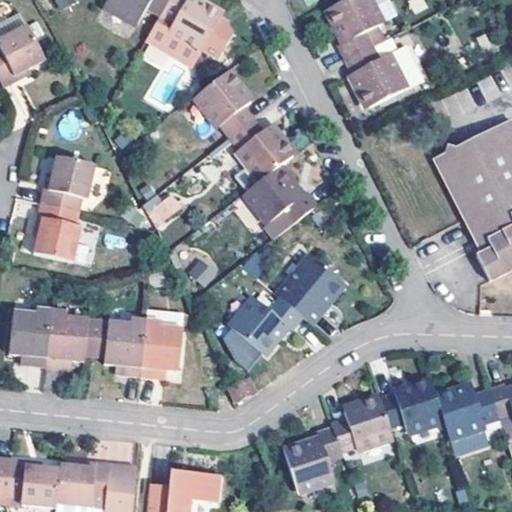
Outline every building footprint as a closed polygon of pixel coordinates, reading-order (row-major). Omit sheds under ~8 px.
[(54,0),(59,9),(75,0),(54,0)] [(110,0),(107,6),(141,25),(149,12),(162,19),(173,0),(110,0)] [(170,34),(204,53),(220,63),(235,38),(229,26),(223,22),(224,20),(199,5),(190,0),(173,0),(162,19),(175,26),(170,34)] [(352,0),(328,13),(342,37),(346,45),(338,49),(345,64),(373,49),(367,37),(380,29),(365,0),(352,0)] [(0,86),(4,94),(25,83),(22,78),(44,66),(26,32),(0,45),(0,86)] [(204,53),(170,34),(162,49),(195,68),(204,53)] [(373,49),(345,64),(370,113),(423,85),(404,51),(380,62),(373,49)] [(199,99),(232,141),(257,122),(248,109),(254,105),(247,96),(230,75),(199,99)] [(491,76),(478,82),(487,101),(500,95),(491,76)] [(480,257),(493,282),(511,272),(511,121),(457,150),(454,158),(446,156),(437,160),(472,229),(491,219),(496,229),(500,237),(491,241),(495,250),(485,255),(480,257)] [(232,141),(265,183),(281,171),(296,159),(280,138),(272,129),(267,134),(257,122),(232,141)] [(446,156),(454,158),(457,150),(450,147),(446,156)] [(58,163),(53,183),(50,198),(44,197),(40,211),(80,220),(83,205),(87,206),(95,172),(58,163)] [(283,236),(321,207),(311,193),(303,198),(298,192),(281,171),(265,183),(249,195),(272,223),(283,236)] [(48,181),(44,197),(50,198),(53,183),(48,181)] [(167,189),(142,208),(157,228),(182,208),(167,189)] [(40,211),(37,226),(43,227),(39,241),(35,261),(72,269),(80,235),(76,234),(80,220),(40,211)] [(472,229),(485,255),(495,250),(491,241),(500,237),(496,229),(491,219),(472,229)] [(33,239),(39,241),(43,227),(37,226),(33,239)] [(198,258),(186,272),(204,287),(216,272),(198,258)] [(314,259),(281,299),(304,318),(312,324),(345,283),(314,259)] [(296,330),(304,318),(281,299),(271,310),(259,300),(235,328),(265,353),(289,325),(296,330)] [(148,327),(142,383),(161,385),(161,378),(180,380),(184,336),(182,336),(184,321),(149,317),(148,327)] [(47,374),(53,319),(37,318),(37,322),(13,320),(8,364),(29,366),(29,372),(47,374)] [(67,320),(53,319),(47,374),(64,376),(65,369),(85,371),(86,366),(91,327),(67,325),(67,320)] [(125,382),(142,383),(148,327),(134,325),(133,331),(91,327),(86,366),(107,368),(106,373),(125,375),(125,382)] [(236,386),(244,402),(261,393),(252,377),(236,386)] [(405,393),(385,400),(394,430),(410,424),(413,432),(447,421),(440,400),(435,383),(405,393)] [(508,384),(493,388),(503,419),(511,442),(511,441),(511,392),(511,393),(508,384)] [(447,421),(459,456),(495,444),(489,424),(503,419),(493,388),(478,393),(477,387),(460,393),(440,400),(447,421)] [(350,420),(336,425),(336,428),(344,451),(359,446),(360,450),(397,438),(394,430),(385,400),(347,412),(350,420)] [(331,460),(345,455),(344,451),(336,428),(322,433),(324,441),(315,445),(290,454),(301,489),(337,478),(331,460)] [(0,471),(12,473),(13,465),(0,464),(0,471)] [(30,466),(13,465),(12,473),(0,471),(0,511),(9,511),(10,506),(24,507),(23,511),(59,511),(63,475),(43,473),(29,472),(30,466)] [(87,472),(83,472),(63,470),(63,475),(59,511),(137,511),(141,471),(98,467),(98,473),(87,472)] [(175,491),(155,489),(153,511),(196,511),(198,505),(224,507),(226,480),(184,476),(176,476),(175,491)]
